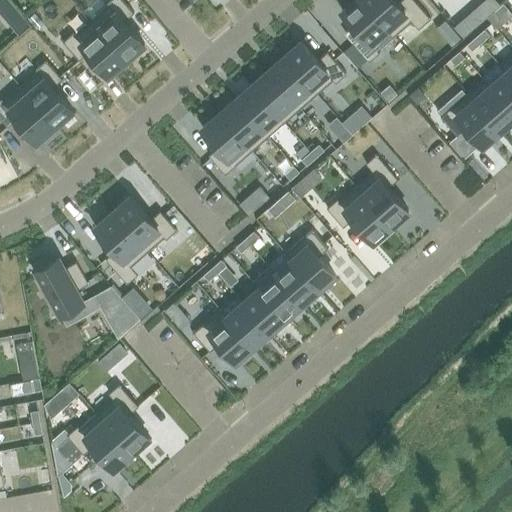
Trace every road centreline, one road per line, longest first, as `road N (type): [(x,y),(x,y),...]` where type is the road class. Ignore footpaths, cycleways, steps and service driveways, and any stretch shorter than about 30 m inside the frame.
road 1 (residential): [(154,511),(511,194)]
road 2 (residential): [(278,0),(39,207),(0,224)]
